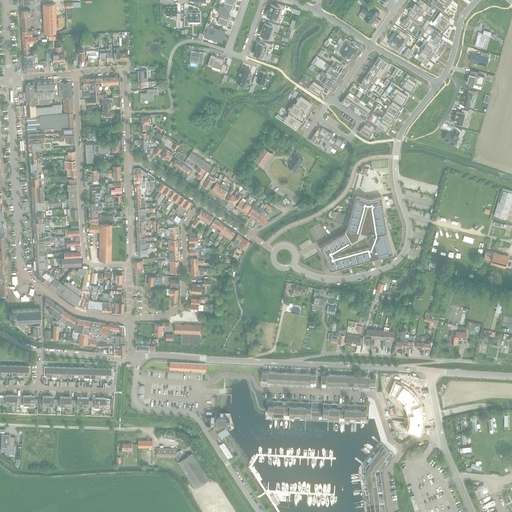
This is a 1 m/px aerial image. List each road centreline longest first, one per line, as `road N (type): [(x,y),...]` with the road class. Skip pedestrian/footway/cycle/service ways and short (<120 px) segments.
road 1 (tertiary): [(129,321),(80,312),(23,273),(9,86)]
road 2 (residential): [(436,85),(396,147),(409,225),(405,253),(368,275),(340,279),(292,266)]
road 3 (residential): [(211,383),(222,374),(252,376),(261,389),(373,395),(389,440),(401,450)]
road 4 (residential): [(128,265),(93,265),(85,255),(75,73)]
road 5 (residential): [(258,511),(194,416),(137,408),(134,358)]
road 6 (residential): [(129,321),(181,305),(183,228),(200,203)]
road 7 (residential): [(289,363),(323,355),(448,360)]
road 8 (tertiary): [(289,363),(134,358)]
road 9 (residential): [(152,437),(0,424)]
road 10 (residential): [(245,0),(228,51),(239,56),(262,0)]
